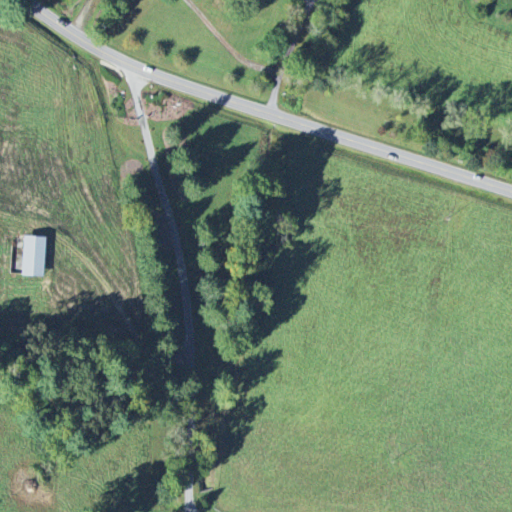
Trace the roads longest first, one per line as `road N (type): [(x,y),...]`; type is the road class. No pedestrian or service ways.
road 1 (secondary): [(23,0),(142,71),(511,191)]
road 2 (residential): [(191,511),(189,318),(136,68)]
